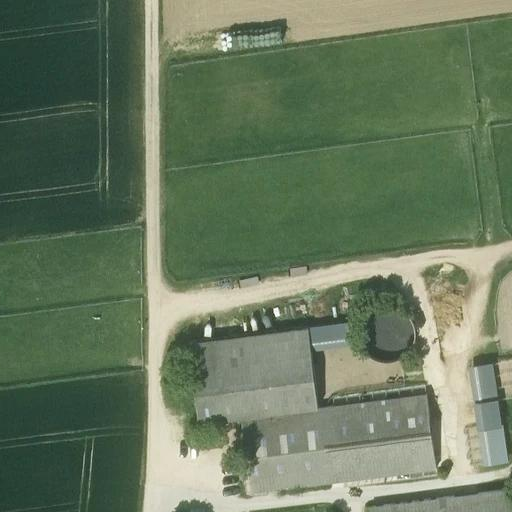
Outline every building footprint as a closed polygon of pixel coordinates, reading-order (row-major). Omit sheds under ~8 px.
[(310,350),(349,345),(347,325),(307,330),(310,350)] [(242,418),(317,408),(310,350),(307,330),(190,345),(200,423),(242,418)] [(507,460),(491,365),(469,369),(485,464),(507,460)] [(426,394),(317,408),(242,418),(252,493),(436,469),(426,394)] [(511,511),(511,507),(510,489),(371,507),(371,511),(511,511)]
